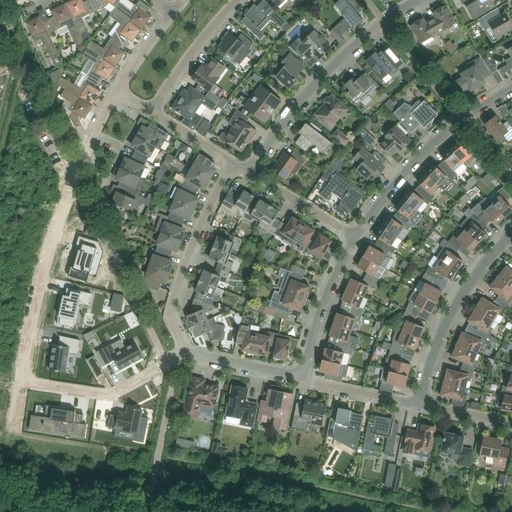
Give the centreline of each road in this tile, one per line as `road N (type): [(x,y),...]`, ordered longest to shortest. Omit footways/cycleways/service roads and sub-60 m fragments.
road 1 (unclassified): [(166,364),(111,395),(25,378),(49,259),(76,178)]
road 2 (residential): [(249,174),(322,74),(420,0)]
road 3 (residential): [(355,236),(440,137),(511,89)]
road 4 (residential): [(184,353),(171,307),(232,164)]
road 5 (residential): [(422,402),(455,309),(511,238)]
road 6 (residential): [(304,378),(355,236)]
road 7 (residential): [(237,0),(153,113)]
road 8 (residential): [(18,58),(76,178)]
road 9 (residential): [(355,236),(249,174)]
road 10 (residential): [(184,353),(304,378)]
road 11 (residential): [(422,402),(304,378)]
